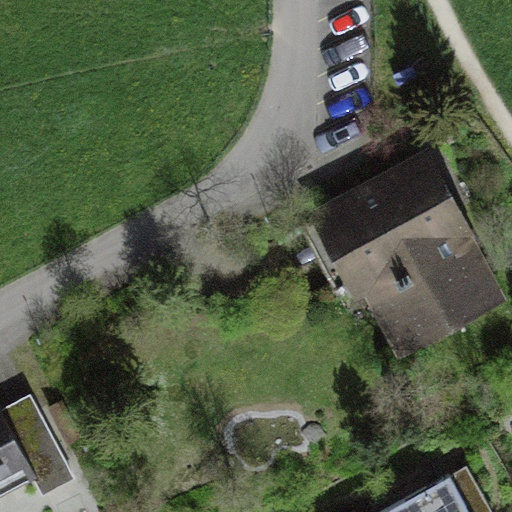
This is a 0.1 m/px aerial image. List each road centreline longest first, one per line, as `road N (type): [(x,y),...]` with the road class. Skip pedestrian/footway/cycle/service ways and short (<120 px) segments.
road 1 (residential): [(0,318),(252,181),(274,158),(297,85),(301,0)]
road 2 (track): [(435,0),(511,130)]
